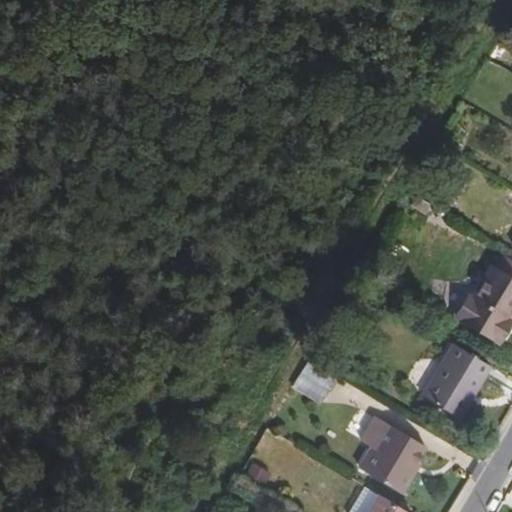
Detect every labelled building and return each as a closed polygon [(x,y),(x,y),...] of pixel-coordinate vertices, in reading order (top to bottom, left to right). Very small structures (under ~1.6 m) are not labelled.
[(511,265),(498,258),(491,269),(486,267),(468,298),(464,296),(452,317),(494,343),(508,321),(504,318),(511,304),(511,265)] [(488,367),(451,346),(420,398),(458,419),(488,367)] [(303,363),(288,389),(306,399),(314,386),(326,392),(334,380),(303,363)] [(409,471),(415,462),(424,447),(372,418),(357,443),(369,449),(358,470),(401,494),(414,474),(409,471)] [(409,471),(414,474),(419,465),(415,462),(409,471)] [(249,463),(243,476),(264,486),(270,473),(249,463)] [(402,511),(365,490),(351,511),(402,511)]
